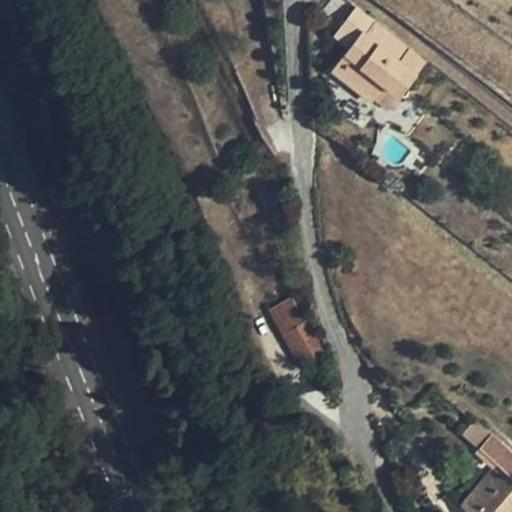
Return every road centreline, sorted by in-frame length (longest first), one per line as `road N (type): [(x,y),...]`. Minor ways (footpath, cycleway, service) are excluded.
road 1 (unknown): [(402,511),(366,460),(313,265),(298,183),(289,0)]
road 2 (unknown): [(21,223),(193,292),(248,376),(310,511)]
road 3 (secondary): [(0,169),(137,511)]
